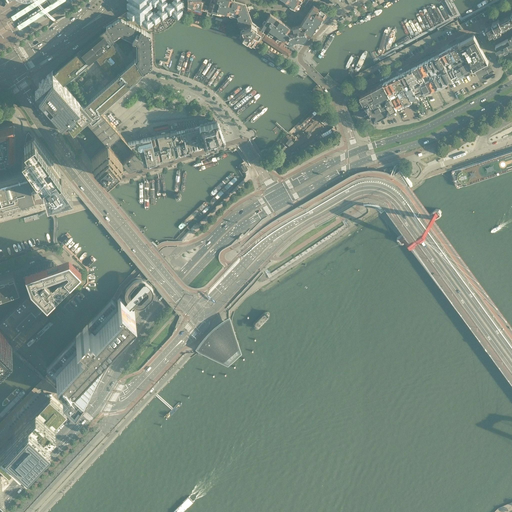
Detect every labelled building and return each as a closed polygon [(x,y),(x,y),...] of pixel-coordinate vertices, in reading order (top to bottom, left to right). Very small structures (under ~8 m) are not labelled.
[(44,14),(47,18),(72,2),(70,0),(66,0),(60,5),(44,14)] [(126,0),(126,1),(126,4),(126,5),(126,6),(126,9),(126,12),(127,15),(132,18),(142,23),(147,26),(152,23),(155,22),(160,18),(162,17),(167,14),(169,12),(172,14),(177,16),(182,13),(182,7),(182,5),(181,0),(126,0)] [(309,0),(308,0),(187,0),(187,5),(187,9),(201,13),(202,10),(204,10),(207,11),(206,15),(214,17),(215,13),(216,14),(215,17),(222,19),(223,16),(224,14),(227,15),(227,16),(228,19),(236,16),(236,15),(239,23),(241,30),(242,30),(239,35),(255,46),(261,37),(262,36),(277,47),(279,49),(283,43),(285,40),(287,42),(286,43),(293,48),(295,44),(296,44),(295,42),(301,41),(304,43),(313,30),(315,29),(316,30),(327,14),(318,8),(319,7),(309,0)] [(147,22),(140,18),(138,17),(136,18),(132,16),(132,14),(130,13),(130,12),(129,12),(121,17),(121,18),(127,21),(148,33),(149,32),(150,32),(150,31),(150,30),(150,29),(149,29),(149,28),(148,27),(147,26),(146,27),(144,27),(145,25),(147,22)] [(490,37),(494,34),(495,35),(502,32),(500,29),(511,22),(511,12),(511,13),(511,14),(507,17),(499,21),(499,19),(492,23),(493,24),(485,28),(490,37)] [(152,52),(152,47),(151,47),(151,34),(148,33),(127,21),(121,18),(120,19),(118,18),(106,26),(114,39),(120,35),(120,34),(123,34),(123,35),(129,38),(130,40),(134,42),(134,40),(136,41),(138,44),(138,45),(137,45),(138,56),(138,57),(137,60),(139,64),(140,64),(140,65),(141,67),(140,68),(142,72),(152,66),(151,53),(152,52)] [(72,55),(55,71),(94,115),(95,116),(98,113),(100,111),(105,107),(130,135),(131,141),(136,140),(135,134),(139,121),(127,107),(123,103),(117,96),(137,78),(139,76),(142,74),(134,61),(133,63),(115,43),(104,25),(86,42),(74,53),(72,55)] [(459,43),(473,69),(488,61),(474,35),(463,41),(459,43)] [(511,35),(511,36),(508,37),(509,38),(496,45),(497,48),(496,49),(497,51),(498,51),(500,54),(510,48),(511,49),(511,48),(511,35)] [(459,43),(451,48),(465,73),(465,75),(474,70),(473,69),(459,43)] [(451,48),(445,51),(459,76),(460,78),(465,75),(464,74),(465,73),(451,48)] [(445,51),(439,54),(453,79),(454,80),(455,80),(459,79),(459,77),(459,76),(445,51)] [(439,54),(434,57),(447,82),(448,82),(449,83),(452,81),(453,80),(453,79),(439,54)] [(434,57),(428,60),(442,85),(443,85),(442,84),(446,82),(447,83),(447,82),(434,57)] [(428,60),(423,62),(437,88),(437,87),(441,85),(442,85),(428,60)] [(423,62),(417,65),(431,91),(437,88),(423,62)] [(417,65),(412,68),(425,94),(431,91),(417,65)] [(412,68),(404,72),(418,98),(425,94),(412,68)] [(53,72),(52,71),(39,82),(37,84),(36,86),(35,86),(56,111),(61,116),(73,134),(86,122),(93,116),(84,107),(79,101),(65,85),(53,72)] [(399,75),(412,101),(413,102),(419,99),(418,98),(404,72),(399,75)] [(412,101),(399,75),(391,79),(405,104),(407,105),(409,103),(410,102),(412,101)] [(391,79),(383,83),(397,108),(405,104),(391,79)] [(397,108),(383,83),(360,95),(367,108),(380,101),(382,106),(387,103),(392,111),(397,108)] [(380,101),(367,108),(372,116),(374,121),(392,111),(387,103),(382,106),(380,101)] [(147,164),(128,142),(120,134),(100,111),(98,113),(95,116),(94,115),(93,116),(86,122),(73,134),(90,160),(105,177),(110,173),(122,162),(129,170),(147,164)] [(302,128),(314,116),(310,113),(299,124),(302,128)] [(328,118),(325,114),(319,120),(323,123),(328,118)] [(14,158),(14,125),(14,123),(13,121),(0,124),(0,163),(13,159),(14,159),(14,158)] [(200,125),(198,125),(203,146),(205,145),(204,144),(205,143),(206,144),(205,144),(206,144),(208,143),(208,144),(210,143),(209,143),(217,140),(217,141),(218,140),(221,139),(222,139),(222,137),(221,134),(221,133),(220,133),(218,127),(219,127),(218,126),(217,123),(217,122),(215,121),(215,122),(212,122),(210,122),(210,123),(208,123),(207,123),(207,124),(204,124),(203,124),(203,125),(200,125)] [(28,143),(25,145),(38,167),(37,174),(41,180),(44,190),(47,194),(60,191),(63,199),(75,194),(27,122),(26,123),(26,138),(28,138),(28,143)] [(203,146),(198,125),(193,127),(199,147),(203,146)] [(199,147),(193,127),(188,128),(193,149),(199,147)] [(193,149),(188,128),(183,129),(188,150),(193,149)] [(183,129),(176,131),(181,153),(188,150),(183,129)] [(176,131),(170,132),(175,155),(181,153),(176,131)] [(175,155),(170,132),(163,134),(169,157),(175,155)] [(169,157),(163,134),(157,135),(160,147),(162,159),(169,157)] [(160,147),(157,135),(150,137),(153,149),(160,147)] [(156,161),(153,149),(150,137),(142,139),(137,140),(136,140),(131,141),(128,142),(147,164),(156,161)] [(285,149),(287,148),(283,143),(277,149),(281,153),(285,149)] [(162,159),(160,147),(153,149),(156,161),(162,159)] [(0,207),(35,198),(27,169),(0,176),(0,207)] [(380,205),(406,186),(410,184),(406,178),(400,170),(394,174),(392,176),(386,174),(385,173),(383,173),(381,173),(378,172),(376,172),(373,172),(371,172),(369,172),(368,172),(366,175),(366,176),(366,177),(364,179),(363,179),(362,179),(362,180),(361,180),(361,181),(361,182),(361,183),(361,184),(362,184),(362,185),(363,185),(363,186),(362,187),(362,192),(363,197),(363,199),(363,201),(364,203),(365,203),(370,202),(373,203),(375,203),(378,203),(380,205)] [(442,212),(440,208),(435,208),(397,236),(396,241),(398,244),(402,244),(441,216),(442,212)] [(50,297),(70,278),(74,273),(80,267),(68,255),(59,258),(52,260),(31,268),(24,271),(19,272),(24,289),(14,299),(7,302),(4,302),(0,304),(0,345),(10,336),(28,318),(50,297)] [(24,289),(19,272),(0,279),(0,295),(4,295),(5,299),(4,301),(4,302),(7,302),(14,299),(24,289)] [(92,371),(124,326),(123,326),(122,325),(134,311),(133,310),(134,309),(136,307),(139,307),(141,306),(143,306),(145,304),(151,298),(152,296),(153,295),(153,293),(153,289),(152,288),(147,283),(145,281),(141,278),(138,278),(137,278),(136,279),(135,279),(134,279),(132,281),(127,286),(125,289),(125,291),(124,293),(125,296),(126,298),(127,300),(126,300),(125,302),(120,298),(117,301),(120,303),(118,305),(114,301),(111,299),(88,324),(91,326),(95,330),(94,331),(91,329),(89,331),(87,330),(86,328),(88,326),(87,325),(75,337),(76,338),(78,336),(80,338),(81,339),(79,341),(82,344),(81,345),(77,341),(74,338),(46,369),(51,373),(52,374),(57,378),(57,379),(61,382),(64,379),(67,382),(61,387),(73,398),(81,387),(92,371)] [(186,345),(209,320),(193,305),(178,322),(186,345)] [(238,343),(231,325),(232,324),(231,321),(230,320),(230,319),(228,319),(228,316),(226,316),(225,316),(225,317),(219,322),(218,322),(218,323),(213,329),(212,329),(212,330),(207,336),(206,336),(206,337),(200,343),(194,349),(193,349),(193,350),(193,352),(197,351),(197,353),(201,353),(202,352),(203,352),(203,351),(221,359),(223,360),(224,359),(237,348),(236,347),(238,346),(237,345),(237,344),(238,343)] [(155,384),(184,353),(178,335),(143,372),(155,384)] [(132,389),(87,433),(99,444),(130,411),(155,384),(143,372),(132,389)] [(64,410),(51,398),(39,412),(36,409),(30,415),(29,414),(7,438),(8,439),(2,445),(5,448),(0,453),(0,462),(8,470),(17,460),(20,463),(27,456),(28,457),(49,434),(48,433),(55,426),(51,423),(64,410)]
